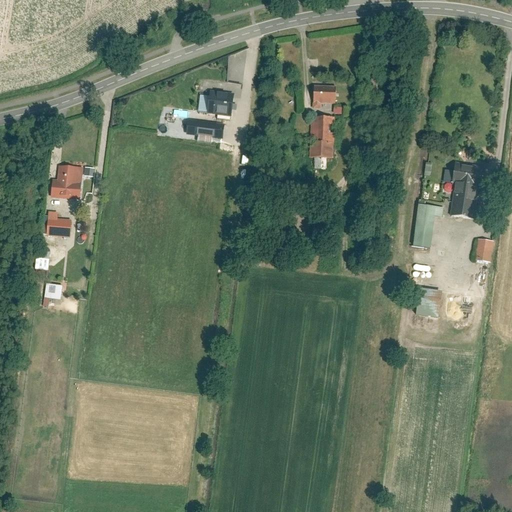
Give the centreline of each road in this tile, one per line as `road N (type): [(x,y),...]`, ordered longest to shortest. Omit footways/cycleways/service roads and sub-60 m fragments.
road 1 (secondary): [(0,120),(273,26),(359,12)]
road 2 (secondary): [(359,12),(450,10),(511,23)]
